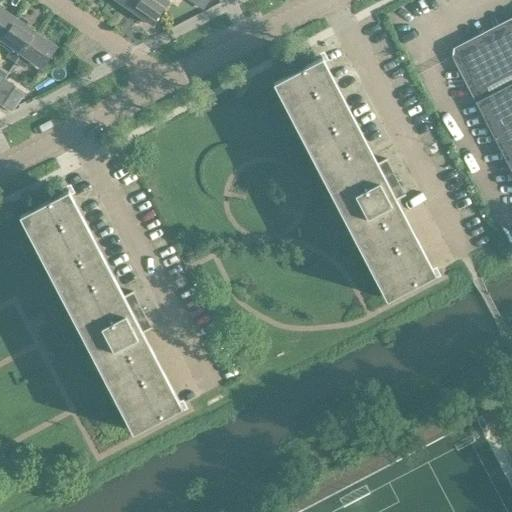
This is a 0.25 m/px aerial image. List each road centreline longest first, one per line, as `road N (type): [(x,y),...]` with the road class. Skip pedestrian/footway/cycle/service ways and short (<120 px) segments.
road 1 (residential): [(210,387),(78,125)]
road 2 (residential): [(464,255),(332,0)]
road 3 (tertiary): [(167,81),(332,0)]
road 4 (unclassified): [(167,81),(47,0)]
